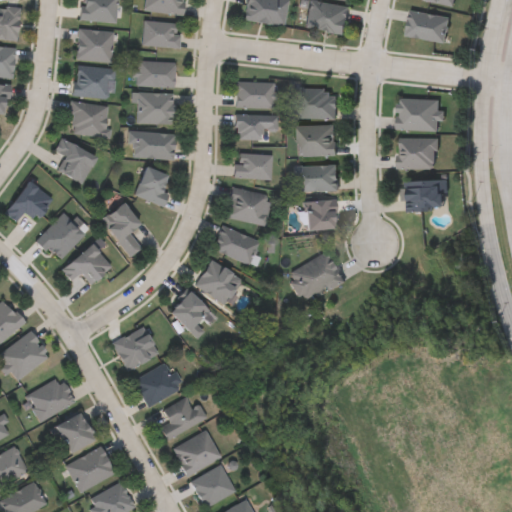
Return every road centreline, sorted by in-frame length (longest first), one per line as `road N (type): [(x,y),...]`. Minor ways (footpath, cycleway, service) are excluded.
road 1 (residential): [(217,0),(207,155),(191,226),(158,278),(71,340)]
road 2 (secondary): [(500,0),(484,81),(483,154),(497,265),(511,310)]
road 3 (residential): [(0,253),(71,340),(170,511)]
road 4 (residential): [(212,46),(510,84)]
road 5 (residential): [(50,0),(37,115),(0,178)]
road 6 (residential): [(378,250),(368,148),(371,67)]
